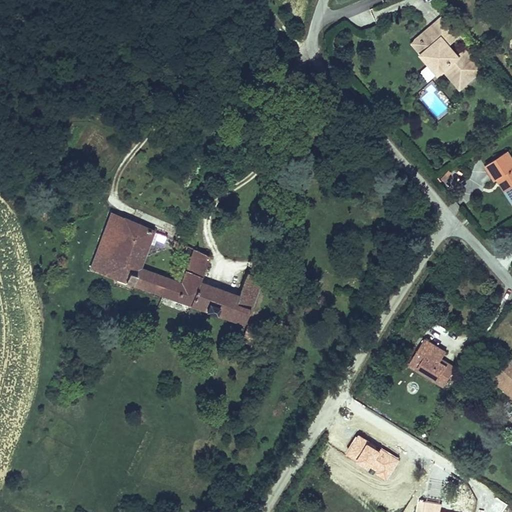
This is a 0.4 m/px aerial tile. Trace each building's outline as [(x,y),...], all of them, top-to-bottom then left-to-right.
[(451,43),(460,35),(443,14),(411,41),(438,73),(443,69),(460,89),(484,69),(466,48),(460,53),(451,43)] [(428,64),(420,71),(428,81),(437,74),(428,64)] [(511,163),(503,150),(481,164),(491,179),(493,178),(497,175),(508,193),(504,195),(511,206),(511,205),(511,163)] [(497,175),(493,178),(504,195),(508,193),(497,175)] [(124,218),(112,213),(92,270),(104,274),(124,218)] [(166,238),(124,218),(104,274),(246,325),(262,281),(248,274),(239,298),(201,282),(210,256),(176,241),(174,249),(192,256),(182,287),(141,271),(151,240),(164,244),(166,238)] [(264,329),(252,325),(248,337),(260,341),(264,329)] [(448,351),(426,338),(415,356),(423,361),(419,367),(426,371),(425,373),(446,386),(457,367),(449,362),(447,365),(442,361),(448,351)] [(415,356),(410,364),(425,373),(426,371),(419,367),(423,361),(415,356)] [(497,371),(494,374),(511,389),(511,411),(509,414),(511,415),(511,363),(506,358),(502,365),(498,361),(493,367),(497,371)] [(511,389),(494,374),(486,381),(492,387),(498,381),(511,394),(511,389)] [(372,468),(382,472),(386,463),(375,459),(372,468)] [(491,511),(504,511),(509,505),(497,497),(489,511),(491,511)] [(423,511),(425,501),(418,500),(416,511),(423,511)] [(442,503),(425,501),(423,511),(447,511),(441,511),(442,503)]
